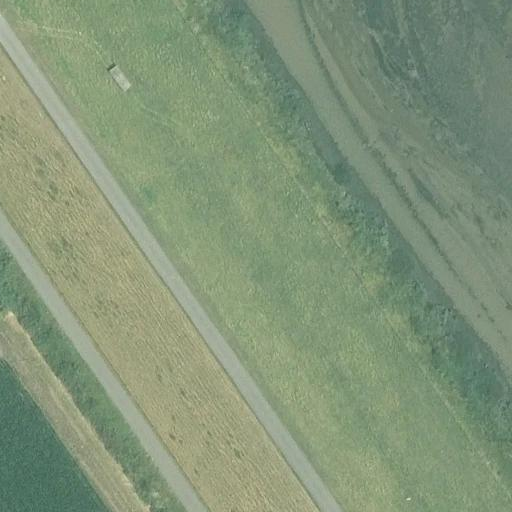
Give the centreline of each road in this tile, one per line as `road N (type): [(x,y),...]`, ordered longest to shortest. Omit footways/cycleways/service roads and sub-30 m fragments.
road 1 (unclassified): [(0,36),(325,511)]
road 2 (unclassified): [(0,226),(196,511)]
